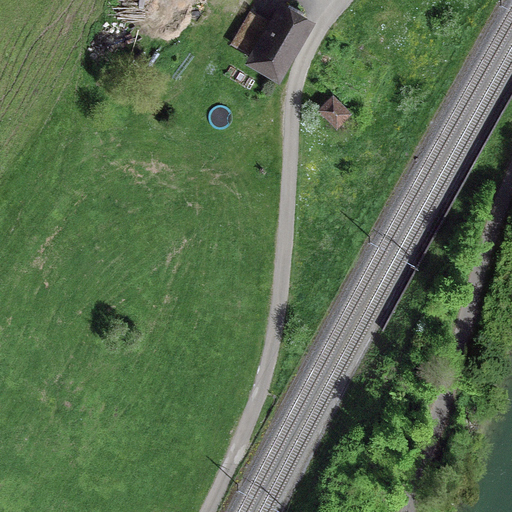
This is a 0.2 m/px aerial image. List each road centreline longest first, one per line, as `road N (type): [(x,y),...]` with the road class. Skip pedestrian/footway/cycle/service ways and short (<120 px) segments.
road 1 (residential): [(210,511),(276,309),(313,62),(324,22),(341,0)]
road 2 (residential): [(511,183),(406,511)]
